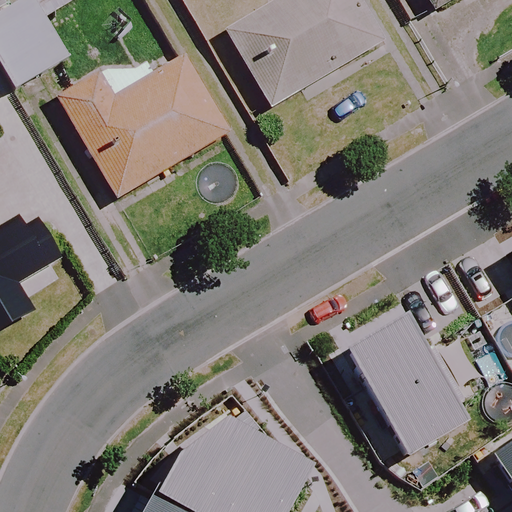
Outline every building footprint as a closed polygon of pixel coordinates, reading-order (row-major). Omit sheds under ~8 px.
[(376,50),(346,0),(286,0),(221,39),(266,115),(376,50)] [(416,0),(427,18),(458,0),(416,0)] [(31,2),(0,20),(0,69),(13,91),(66,60),(31,2)] [(165,74),(155,57),(116,80),(110,70),(50,105),(109,207),(223,141),(179,66),(165,74)] [(0,102),(10,96),(0,80),(0,102)] [(17,220),(0,229),(0,333),(31,316),(16,290),(60,265),(37,224),(23,231),(17,220)] [(504,426),(461,352),(371,405),(414,480),(504,426)]
